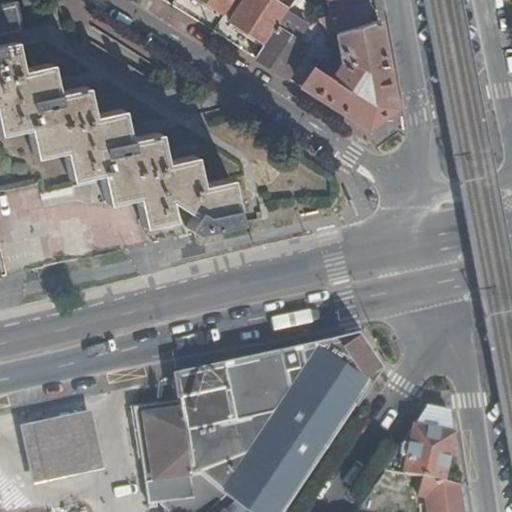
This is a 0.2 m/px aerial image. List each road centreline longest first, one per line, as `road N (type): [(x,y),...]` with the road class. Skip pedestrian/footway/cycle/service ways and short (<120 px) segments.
road 1 (primary): [(0,377),(384,292)]
road 2 (primary): [(377,251),(0,339)]
road 3 (unclassified): [(420,199),(100,0)]
road 4 (unclassified): [(320,511),(447,317)]
road 5 (unclassified): [(396,0),(420,199)]
road 6 (unclassified): [(447,317),(482,511)]
